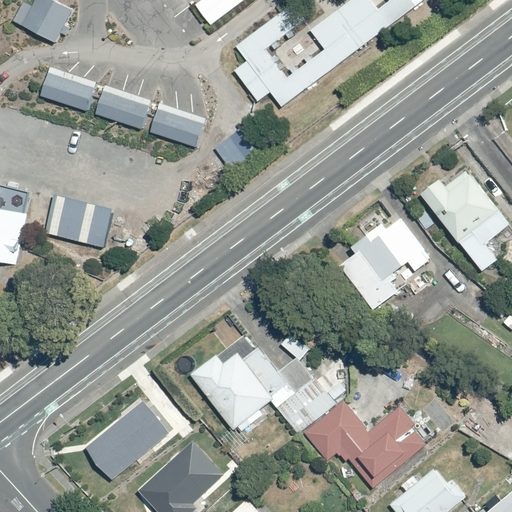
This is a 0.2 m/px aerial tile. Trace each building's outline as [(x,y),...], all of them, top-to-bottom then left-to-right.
[(58,0),(42,0),(38,7),(28,2),(18,21),(60,43),(78,10),(58,0)] [(248,0),(200,0),(197,3),(215,26),(248,0)] [(270,0),(216,41),(226,52),(209,66),(235,96),(251,83),(258,96),(387,0),(270,0)] [(101,82),(54,67),(45,96),(92,111),(101,82)] [(156,100),(109,85),(100,114),(147,129),(156,100)] [(207,117),(162,104),(154,133),(199,146),(207,117)] [(264,147),(247,125),(218,147),(234,169),(264,147)] [(511,222),(469,167),(449,183),(443,175),(424,188),(481,268),(496,259),(485,241),(511,222)] [(118,210),(59,195),(49,234),(108,249),(118,210)] [(427,248),(405,215),(389,228),(384,222),(353,242),(358,251),(344,260),(375,308),(402,290),(390,273),(427,248)] [(218,353),(192,371),(235,426),(273,399),(296,433),(336,403),(299,356),(279,369),(261,345),(244,358),(239,350),(224,360),(218,353)] [(370,428),(345,397),(305,431),(329,459),(342,449),(374,487),(428,443),(412,425),(416,422),(400,403),(370,428)] [(146,402),(89,448),(115,479),(171,433),(146,402)] [(227,474),(193,440),(140,493),(159,511),(197,511),(200,509),(196,505),(227,474)] [(448,480),(437,466),(391,501),(399,511),(446,511),(467,495),(454,475),(448,480)] [(511,511),(511,490),(487,511),(511,511)]
